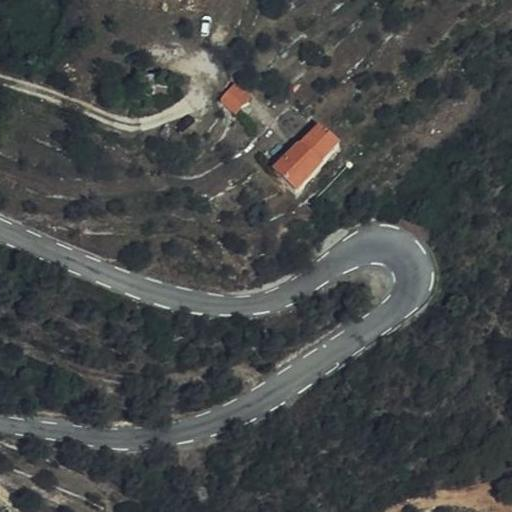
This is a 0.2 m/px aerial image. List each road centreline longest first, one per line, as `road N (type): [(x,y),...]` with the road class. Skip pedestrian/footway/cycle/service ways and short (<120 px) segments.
road 1 (tertiary): [(0,226),(153,291),(226,307),(288,293),(354,247),(380,239),(405,251),(412,278),(400,301),(216,421),(95,433),(0,420)]
road 2 (track): [(0,79),(105,115),(140,118),(187,99)]
